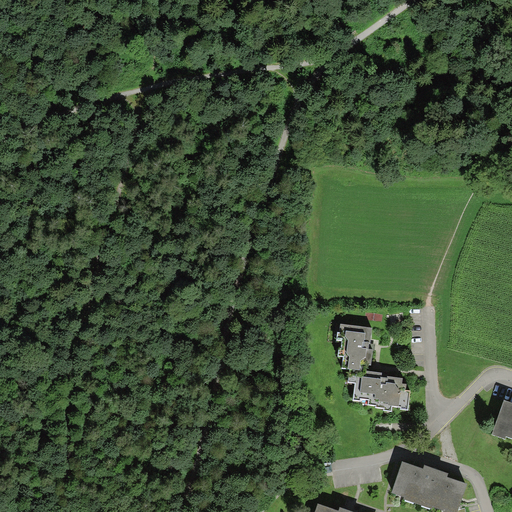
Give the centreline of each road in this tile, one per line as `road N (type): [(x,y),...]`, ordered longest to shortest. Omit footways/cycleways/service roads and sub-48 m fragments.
road 1 (track): [(328,60),(297,104),(241,259),(179,511)]
road 2 (track): [(415,0),(328,60),(134,91),(0,143)]
road 3 (track): [(66,511),(77,335),(135,137),(134,91)]
road 4 (residential): [(427,308),(435,401),(450,407),(490,376),(511,377)]
